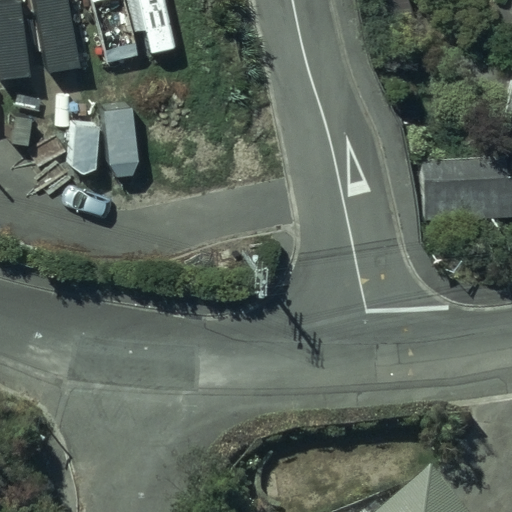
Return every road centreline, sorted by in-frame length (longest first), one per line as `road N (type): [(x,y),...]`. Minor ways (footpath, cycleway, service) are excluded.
road 1 (residential): [(380,363),(294,0)]
road 2 (unclassified): [(380,363),(141,368)]
road 3 (unclassified): [(141,368),(0,333)]
road 4 (residential): [(135,511),(141,368)]
road 5 (unclassified): [(511,348),(380,363)]
